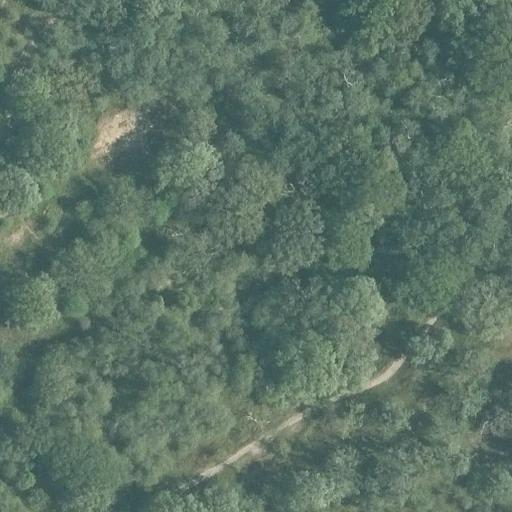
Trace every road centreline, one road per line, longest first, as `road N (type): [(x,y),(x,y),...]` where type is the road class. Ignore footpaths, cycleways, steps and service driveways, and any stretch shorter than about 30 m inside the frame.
road 1 (track): [(150,511),(276,429),(397,364),(479,258),(511,185)]
road 2 (unknown): [(73,0),(15,64),(13,211),(0,214)]
